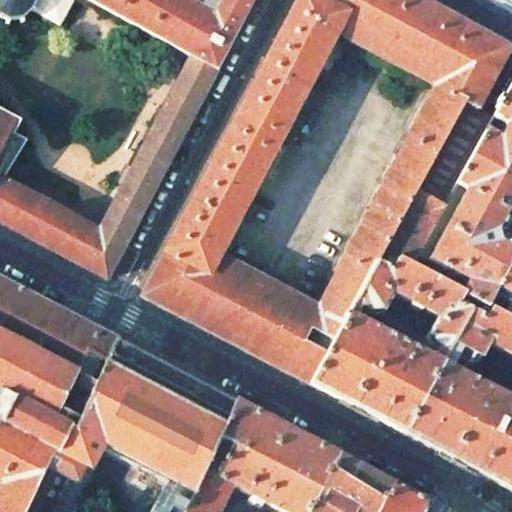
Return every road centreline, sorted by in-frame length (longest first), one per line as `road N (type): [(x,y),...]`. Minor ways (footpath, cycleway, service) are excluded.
road 1 (residential): [(461,494),(111,309)]
road 2 (residential): [(275,0),(111,309)]
road 3 (residential): [(111,309),(0,250)]
